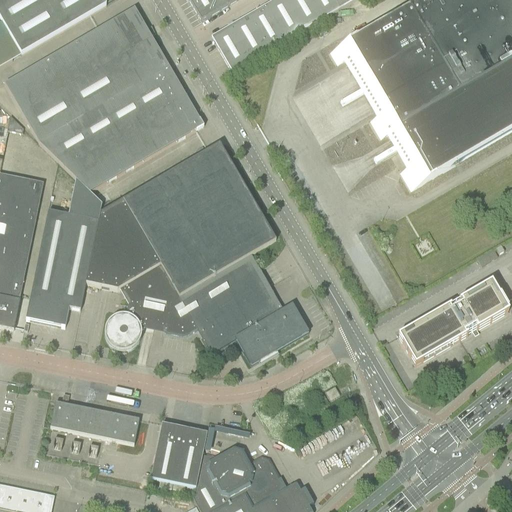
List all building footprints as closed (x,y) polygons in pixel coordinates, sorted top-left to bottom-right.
[(100,0),(5,0),(0,3),(0,23),(20,58),(105,8),(100,0)] [(186,0),(189,3),(200,23),(201,23),(240,0),(186,0)] [(280,0),(219,35),(211,40),(215,48),(218,48),(217,51),(230,74),(358,0),(280,0)] [(374,28),(338,50),(329,55),(337,67),(346,62),(379,118),(369,123),(380,141),(390,136),(409,169),(399,175),(410,193),(455,167),(454,166),(511,132),(511,0),(424,0),(374,29),(374,28)] [(134,11),(73,47),(107,105),(168,70),(134,11)] [(38,146),(75,182),(89,196),(203,129),(168,70),(107,105),(73,47),(4,87),(38,146)] [(339,94),(353,86),(350,81),(336,90),(339,94)] [(10,120),(6,134),(22,137),(23,132),(10,120)] [(18,151),(19,139),(5,139),(4,150),(18,151)] [(122,204),(197,332),(211,356),(235,342),(251,369),(308,336),(292,308),(276,317),(253,278),(259,274),(250,259),(275,244),(219,147),(122,204)] [(0,177),(0,330),(13,333),(42,186),(0,177)] [(80,313),(85,287),(99,217),(101,208),(89,196),(75,182),(67,218),(47,214),(25,322),(64,330),(68,311),(80,313)] [(189,337),(197,332),(122,204),(99,217),(85,287),(117,294),(122,291),(130,306),(128,307),(125,318),(124,317),(122,317),(120,317),(119,318),(117,318),(116,319),(114,319),(113,320),(111,321),(110,322),(109,323),(108,324),(107,326),(106,327),(105,329),(104,330),(104,332),(104,333),(104,335),(104,337),(104,338),(104,340),(104,341),(105,343),(106,344),(107,346),(107,347),(108,348),(110,349),(111,350),(112,352),(114,352),(116,353),(118,354),(119,354),(121,354),(123,354),(125,354),(127,354),(128,353),(130,353),(131,352),(133,351),(134,350),(135,349),(136,348),(137,346),(138,345),(139,344),(140,342),(140,340),(140,339),(141,337),(141,335),(141,334),(140,332),(143,331),(145,325),(165,329),(163,335),(179,339),(180,339),(181,339),(183,339),(184,339),(185,338),(186,338),(187,337),(189,337)] [(495,251),(498,257),(503,254),(500,248),(495,251)] [(509,314),(508,313),(509,312),(493,285),(492,286),(491,284),(459,303),(459,304),(461,304),(462,306),(450,313),(449,310),(451,310),(450,308),(409,332),(410,333),(411,332),(412,335),(404,339),(403,337),(404,337),(403,335),(397,339),(414,369),(450,348),(450,347),(449,347),(448,345),(457,340),(458,342),(457,342),(458,343),(467,338),(466,337),(465,338),(463,335),(475,329),(476,331),(475,332),(476,333),(509,314)] [(324,396),(330,405),(339,399),(334,390),(324,396)] [(49,430),(103,441),(133,448),(138,423),(54,405),(49,430)] [(159,437),(150,482),(195,491),(193,502),(198,511),(309,511),(295,486),(282,493),(281,491),(282,487),(279,481),(269,462),(260,459),(248,466),(241,454),(239,453),(233,451),(218,460),(206,456),(205,459),(202,458),(206,436),(161,427),(159,437)] [(248,445),(250,438),(214,431),(213,437),(248,445)] [(214,434),(208,433),(204,456),(210,457),(214,434)] [(52,450),(61,451),(63,443),(54,441),(52,450)] [(70,453),(78,455),(80,446),(71,444),(70,453)] [(87,457),(95,459),(97,450),(89,448),(87,457)] [(0,510),(9,511),(51,511),(54,499),(48,497),(44,497),(0,487),(0,510)]
